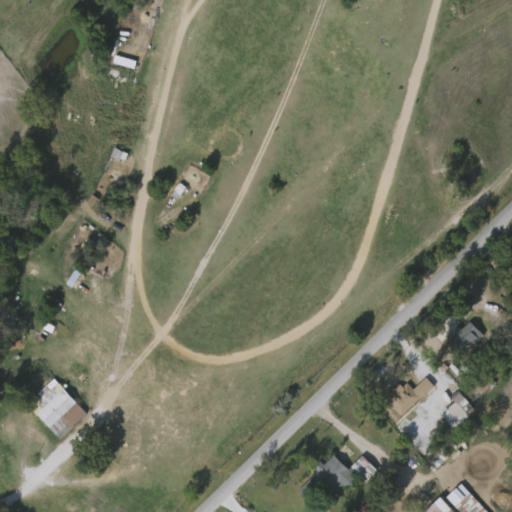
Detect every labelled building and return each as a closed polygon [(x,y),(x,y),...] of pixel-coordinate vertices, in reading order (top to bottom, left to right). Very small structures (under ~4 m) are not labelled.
[(470,322),(484,335),(462,358),(448,344),(456,336),(452,332),(458,326),(462,330),(470,322)] [(496,380),(483,394),(471,382),(477,376),(470,369),(478,361),(496,380)] [(68,394),(86,414),(60,439),(29,408),(63,377),(74,388),(68,394)] [(433,385),(405,412),(388,395),(399,384),(403,387),(407,383),(413,389),(425,377),(433,385)] [(345,463),(356,474),(356,484),(345,484),(334,496),(326,487),(316,497),(305,486),(319,471),(315,467),(322,460),(326,464),(336,454),(345,463)] [(448,511),(475,511),(462,495),(445,508),(448,511)] [(446,497),(459,511),(427,511),(444,496),(446,497)] [(442,511),(431,500),(418,511),(442,511)]
